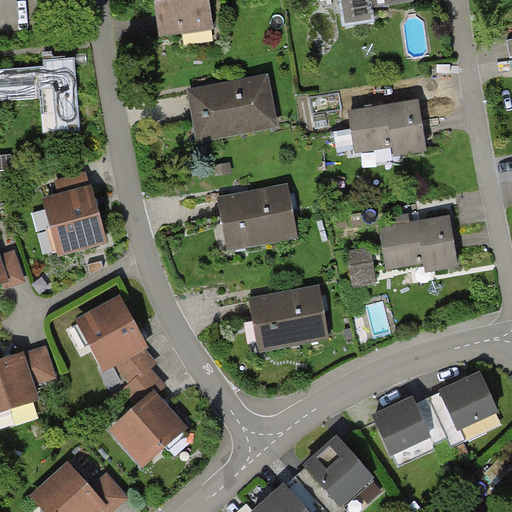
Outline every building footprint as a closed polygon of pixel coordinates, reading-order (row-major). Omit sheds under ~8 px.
[(204,0),(148,0),(153,37),(208,30),(204,0)] [(402,0),(328,0),(335,33),(371,27),(368,15),(404,8),(402,0)] [(511,38),(501,40),(505,59),(511,57),(511,38)] [(40,67),(0,69),(0,101),(39,99),(42,136),(77,133),(72,58),(40,60),(40,67)] [(268,76),(187,90),(190,107),(197,142),(277,127),(268,76)] [(415,102),(342,114),(349,154),(384,148),(386,159),(423,153),(415,102)] [(86,172),(55,180),(59,194),(42,199),(58,257),(106,244),(89,182),(86,172)] [(288,185),(218,199),(220,210),(229,253),(299,239),(288,185)] [(450,217),(380,230),(388,270),(425,264),(427,273),(459,267),(455,243),(450,217)] [(0,279),(1,279),(4,288),(17,282),(25,280),(11,244),(0,248),(0,279)] [(367,252),(344,255),(349,286),(372,282),(367,252)] [(321,286),(251,298),(253,312),(260,352),(330,340),(321,286)] [(115,293),(68,322),(100,373),(113,365),(123,380),(156,363),(154,363),(140,351),(148,346),(115,293)] [(35,350),(0,360),(0,412),(40,400),(36,386),(57,379),(47,346),(35,350)] [(142,404),(108,430),(139,468),(189,428),(158,390),(168,383),(156,363),(123,380),(142,404)] [(474,372),(433,391),(452,430),(492,411),(474,372)] [(405,397),(364,418),(383,455),(424,435),(405,397)] [(331,511),(370,478),(335,437),(296,470),(331,511)] [(64,458),(20,498),(33,511),(94,511),(97,510),(98,511),(112,511),(116,508),(127,498),(101,469),(87,483),(64,458)] [(309,511),(285,484),(253,511),(309,511)]
